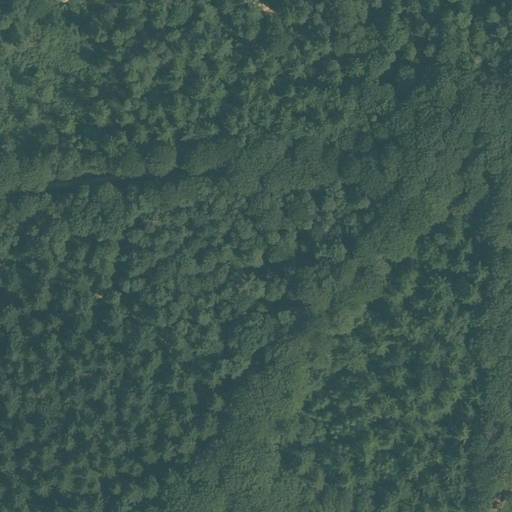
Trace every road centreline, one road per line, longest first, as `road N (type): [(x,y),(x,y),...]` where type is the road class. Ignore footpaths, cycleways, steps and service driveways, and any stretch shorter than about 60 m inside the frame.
road 1 (track): [(0,191),(442,139)]
road 2 (track): [(442,139),(336,300),(224,432)]
road 3 (track): [(0,263),(89,291),(139,319),(190,374),(224,432)]
road 4 (track): [(252,0),(442,139)]
road 5 (track): [(72,0),(250,0)]
